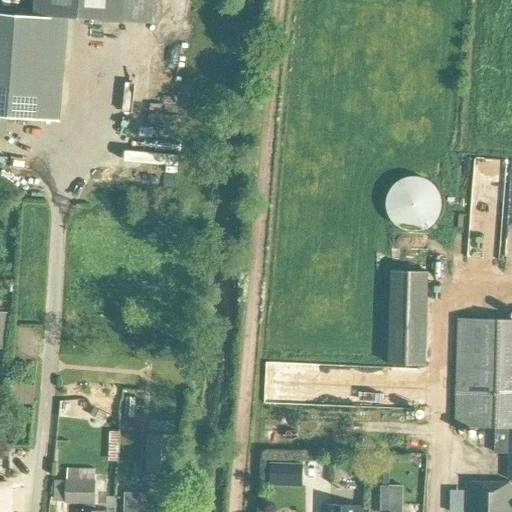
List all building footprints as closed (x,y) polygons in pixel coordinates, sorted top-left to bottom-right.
[(152,25),(154,0),(36,0),(36,15),(67,17),(152,25)] [(36,15),(0,12),(0,135),(6,136),(7,118),(60,122),(67,17),(36,15)] [(158,139),(177,132),(168,108),(120,127),(123,136),(153,125),(158,139)] [(475,157),(474,200),(504,201),(506,158),(475,157)] [(410,232),(413,233),(416,233),(419,232),(421,231),(424,230),(427,229),(430,227),(433,225),(435,222),(437,220),(439,216),(440,213),(441,210),(441,206),(441,203),(441,200),(440,197),(439,194),(438,192),(437,190),(435,187),(433,185),(431,183),(428,181),(425,180),(422,178),(418,178),(415,177),(411,177),(408,178),(404,179),(401,180),(398,182),(396,184),(394,186),(392,188),(390,190),(389,193),(388,195),(387,198),(386,201),(386,205),(386,208),(387,211),(388,215),(389,218),(391,221),(394,224),(396,226),(399,228),(402,230),(404,231),(407,232),(410,232)] [(392,271),(389,363),(425,364),(428,272),(392,271)] [(0,344),(8,344),(8,310),(0,310),(0,344)] [(511,320),(458,319),(455,426),(496,427),(495,453),(509,454),(508,480),(511,479),(511,320)] [(11,384),(9,400),(33,402),(35,386),(11,384)] [(97,401),(89,415),(103,422),(111,409),(97,401)] [(176,435),(147,434),(146,473),(175,473),(176,435)] [(270,463),(269,487),(302,489),(303,464),(270,463)] [(404,511),(405,487),(390,486),(391,465),(373,464),(371,511),(404,511)] [(66,481),(66,503),(82,503),(82,511),(78,511),(77,511),(106,511),(107,511),(90,511),(90,503),(94,503),(95,481),(95,470),(67,469),(66,481)] [(0,511),(9,511),(11,476),(0,475),(0,511)] [(511,511),(511,506),(511,483),(467,482),(466,511),(511,511)] [(158,511),(158,499),(152,493),(125,493),(124,511),(158,511)]
